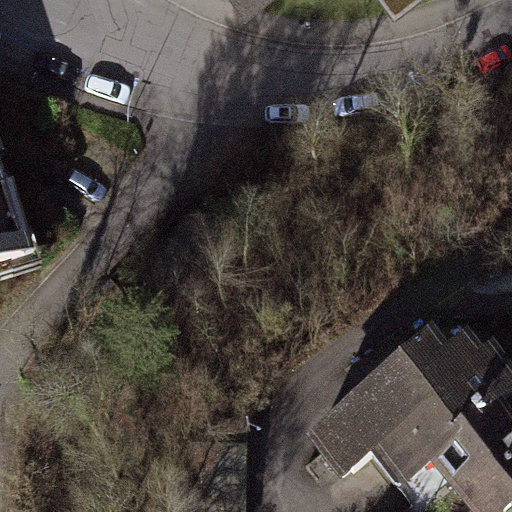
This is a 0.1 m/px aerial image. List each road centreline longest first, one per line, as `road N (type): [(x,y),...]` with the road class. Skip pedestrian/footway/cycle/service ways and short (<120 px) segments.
road 1 (residential): [(511,24),(387,73),(270,83),(210,78),(22,19)]
road 2 (residential): [(511,227),(300,372),(267,425),(268,511)]
